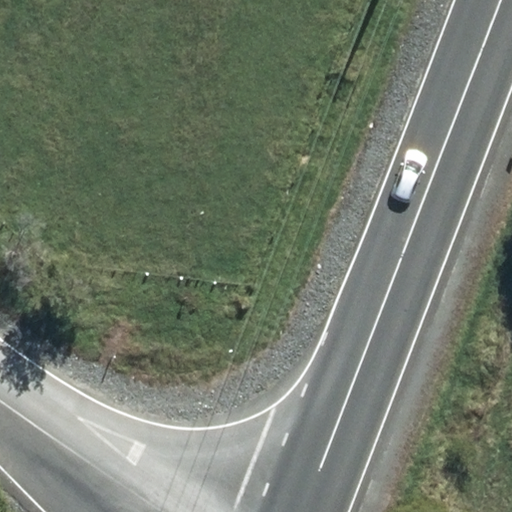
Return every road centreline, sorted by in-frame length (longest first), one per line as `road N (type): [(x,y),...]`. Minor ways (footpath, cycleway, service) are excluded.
road 1 (tertiary): [(307,511),(500,0)]
road 2 (unclassified): [(148,511),(0,407)]
